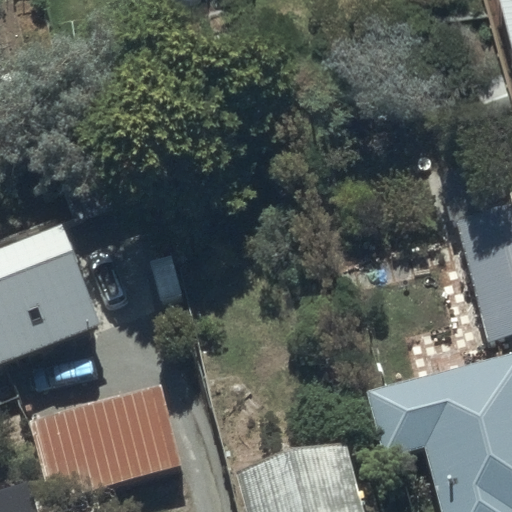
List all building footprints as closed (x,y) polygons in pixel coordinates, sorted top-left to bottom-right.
[(511,0),(503,0),(511,32),(511,0)] [(497,164),(436,180),(448,227),(457,225),(489,348),(511,341),(511,216),(497,164)] [(58,233),(0,255),(0,379),(100,341),(58,233)] [(511,511),(511,357),(366,398),(384,465),(424,454),(440,511),(511,511)] [(159,392),(29,428),(47,505),(178,474),(159,392)] [(366,511),(353,453),(237,479),(244,511),(366,511)]
